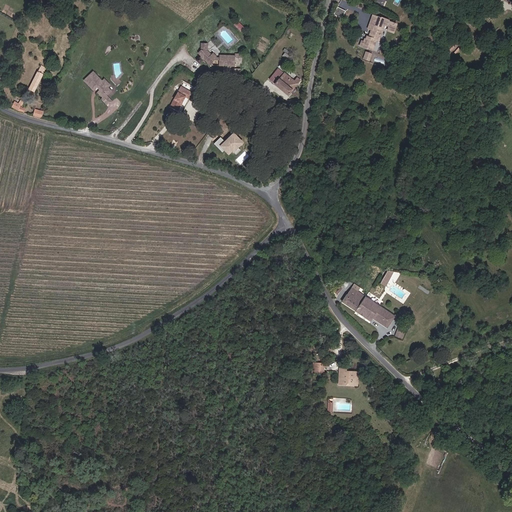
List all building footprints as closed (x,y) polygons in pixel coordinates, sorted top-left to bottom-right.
[(397,23),(372,15),(367,29),(370,30),(368,36),(366,35),(365,39),(364,38),(363,41),(361,40),(359,46),(373,51),(378,39),(381,40),(384,30),(394,33),(397,23)] [(237,23),(233,26),(241,34),(244,31),(237,23)] [(233,58),(218,57),(219,59),(216,59),(212,55),(211,57),(207,53),(207,46),(204,46),(199,50),(199,53),(198,54),(198,58),(199,59),(198,60),(201,64),(203,62),(209,69),(211,69),(211,66),(213,63),(218,63),(218,69),(222,69),(222,75),(228,76),(228,70),(234,70),(234,61),(238,61),(238,56),(233,56),(233,58)] [(288,55),(290,53),(286,50),(283,53),(286,55),(284,58),(289,61),(292,58),(288,55)] [(372,54),(366,51),(363,59),(369,61),(372,54)] [(35,91),(46,66),(41,64),(29,88),(35,91)] [(289,96),(301,81),(298,78),(295,81),(278,68),(269,79),(289,96)] [(93,72),(83,81),(93,91),(96,88),(99,90),(97,93),(102,98),(101,99),(108,107),(113,102),(107,96),(112,91),(108,87),(110,85),(104,79),(102,82),(93,72)] [(194,94),(182,87),(171,106),(178,110),(186,97),(190,100),(194,94)] [(18,104),(14,103),(12,109),(19,111),(24,113),(26,109),(20,107),(21,105),(22,106),(23,102),(19,101),(18,104)] [(36,109),(33,116),(42,118),(44,112),(36,109)] [(238,148),(242,144),(232,133),(228,138),(227,140),(228,141),(226,143),(221,138),(214,144),(222,153),(225,151),(229,155),(232,151),(236,155),(241,151),(238,148)] [(382,283),(387,286),(394,272),(389,269),(382,283)] [(356,311),(365,297),(351,288),(342,302),(356,311)] [(365,297),(356,311),(370,321),(372,319),(387,328),(395,316),(365,297)] [(404,338),(406,331),(398,329),(395,336),(404,338)] [(314,361),(314,369),(323,369),(323,361),(314,361)] [(345,373),(345,370),(345,368),(338,368),(338,375),(342,375),(342,380),(351,381),(351,385),(356,385),(356,372),(351,371),(351,374),(345,373)]
